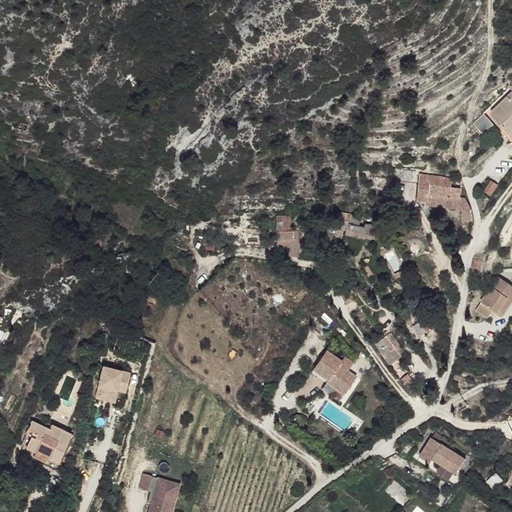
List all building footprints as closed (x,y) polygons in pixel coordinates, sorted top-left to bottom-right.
[(511,106),(503,115),(511,110),(511,106)] [(511,110),(503,115),(497,121),(511,137),(511,110)] [(473,123),(483,133),(493,123),(483,113),(473,123)] [(29,123),(21,121),(19,128),(28,130),(29,123)] [(458,178),(426,172),(420,198),(432,201),(432,204),(466,210),(473,209),(470,200),(463,198),(465,189),(456,188),(458,178)] [(463,210),(465,220),(474,219),(473,209),(466,210),(463,210)] [(349,218),(339,216),(336,229),(328,227),(327,237),(334,239),(344,241),(344,238),(352,240),(351,242),(372,246),(374,240),(376,240),(379,229),(366,226),(365,232),(358,231),(360,223),(349,219),(349,218)] [(301,230),(277,226),(274,247),(285,249),(298,250),(301,230)] [(334,239),(327,237),(325,248),(332,249),(334,239)] [(475,258),(473,268),(483,269),(484,259),(475,258)] [(511,283),(500,276),(478,310),(490,318),(495,310),(499,313),(509,297),(511,299),(511,283)] [(151,288),(147,298),(155,302),(160,293),(151,288)] [(511,299),(509,297),(499,313),(504,317),(511,304),(511,299)] [(378,340),(370,345),(386,366),(394,360),(378,340)] [(329,350),(316,368),(332,378),(329,382),(348,394),(360,376),(342,364),(344,361),(329,350)] [(118,389),(126,391),(131,367),(102,362),(95,398),(115,402),(118,389)] [(316,368),(313,371),(329,382),(332,378),(316,368)] [(54,422),(36,413),(33,420),(41,425),(39,430),(34,428),(29,439),(38,443),(39,441),(51,447),(50,451),(60,456),(70,437),(51,428),(54,422)] [(38,443),(29,439),(25,445),(56,461),(60,456),(50,451),(51,447),(39,441),(38,443)] [(430,439),(419,459),(430,465),(433,460),(457,473),(465,458),(430,439)] [(153,493),(151,493),(148,503),(152,504),(149,511),(170,511),(179,482),(152,476),(149,486),(154,487),(153,493)]
